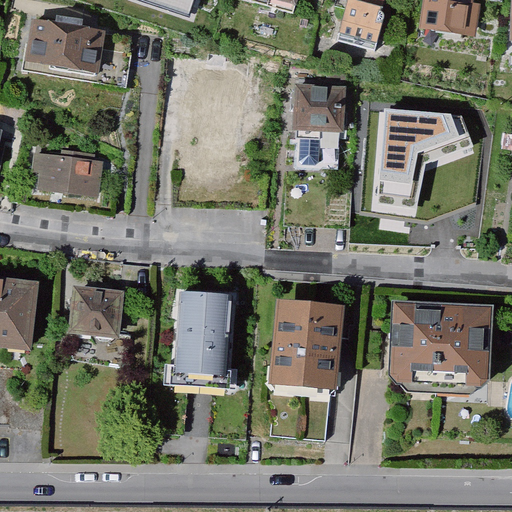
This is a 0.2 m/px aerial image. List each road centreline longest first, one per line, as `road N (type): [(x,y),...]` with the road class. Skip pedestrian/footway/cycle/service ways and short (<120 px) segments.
road 1 (residential): [(0,230),(511,276)]
road 2 (residential): [(511,493),(0,491)]
